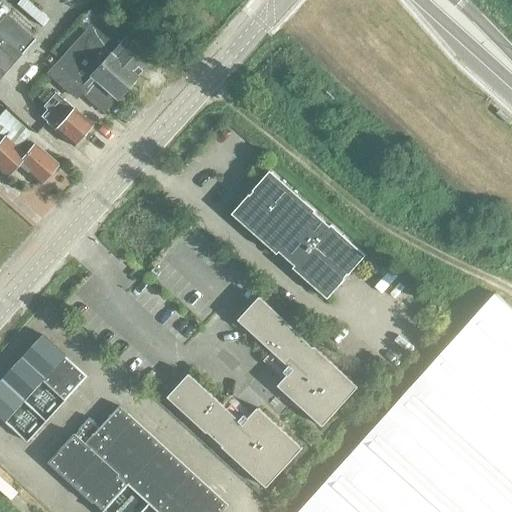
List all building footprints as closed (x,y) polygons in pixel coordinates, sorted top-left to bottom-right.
[(6,14),(0,20),(0,36),(19,53),(32,38),(6,14)] [(91,25),(77,41),(128,86),(135,78),(135,77),(150,60),(125,37),(116,48),(91,25)] [(0,78),(21,55),(19,53),(0,36),(0,78)] [(128,86),(77,41),(48,74),(70,94),(72,95),(78,89),(104,111),(116,98),(117,99),(128,86)] [(47,123),(73,147),(92,126),(65,101),(65,102),(56,93),(38,114),(47,122),(47,123)] [(4,110),(0,114),(0,170),(7,177),(18,164),(40,184),(58,165),(35,144),(34,145),(27,138),(31,134),(4,110)] [(327,300),(366,255),(331,225),(329,226),(314,213),(316,211),(271,171),(232,215),(277,254),(278,253),(293,266),(291,269),(327,300)] [(511,511),(511,310),(496,296),(300,511),(511,511)] [(298,333),(260,297),(238,320),(277,355),(272,361),(288,375),(278,386),(323,427),(359,388),(313,347),(313,348),(297,334),(298,333)] [(43,335),(0,381),(0,417),(27,442),(88,376),(43,335)] [(189,374),(168,397),(208,434),(208,433),(224,446),(223,447),(267,488),(303,449),(258,408),(248,419),(232,404),(227,409),(189,374)] [(221,511),(227,505),(119,407),(100,427),(90,418),(50,462),(103,510),(101,511),(221,511)]
